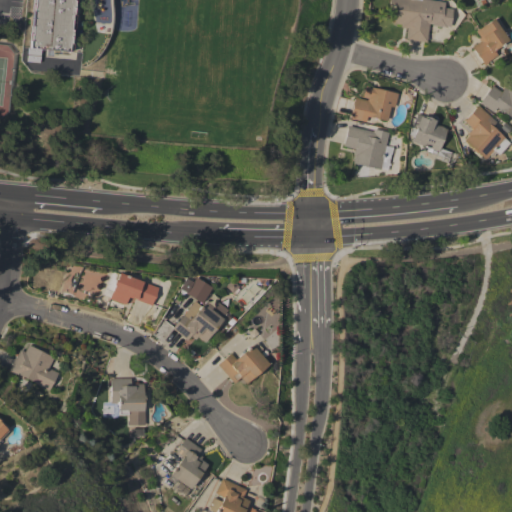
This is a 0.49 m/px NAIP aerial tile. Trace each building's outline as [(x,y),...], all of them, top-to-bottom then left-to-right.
[(72,0),(68,52),(51,51),(50,57),(44,56),(45,50),(28,49),(32,0),(72,0)] [(442,8),(452,9),(449,27),(445,26),(445,27),(431,25),(431,24),(428,24),(426,42),(404,39),(406,28),(399,28),(400,25),(392,24),(395,6),(388,5),(388,0),(430,0),(443,2),(442,8)] [(508,39),(492,50),(497,56),(484,65),(471,47),(479,41),(477,39),(479,37),(475,31),(493,18),(508,39)] [(511,83),(511,119),(496,107),(492,112),(479,103),(491,85),(500,91),(504,86),(505,87),(509,81),(511,83)] [(393,107),(389,106),(386,120),(371,117),(371,118),(366,117),(365,122),(354,119),(353,120),(348,119),(353,97),(366,100),(367,99),(361,97),(364,85),(371,86),(371,87),(397,93),(393,107)] [(495,122),(492,126),(504,137),(503,138),(509,144),(499,154),(496,152),(491,157),(488,155),(484,159),(476,152),(475,153),(472,150),(472,148),(463,140),(468,135),(466,134),(471,129),(462,121),(477,105),(495,122)] [(438,152),(410,142),(412,136),(408,134),(415,113),(435,120),(433,124),(446,129),(438,152)] [(379,169),(352,163),(353,156),(352,156),(353,149),(342,146),(347,126),(363,129),(361,136),(385,141),(379,169)] [(156,287),(154,295),(155,295),(153,299),(152,299),(150,306),(127,297),(124,305),(108,299),(113,286),(112,284),(114,280),(116,279),(118,273),(156,287)] [(178,288),(185,279),(192,284),(185,293),(178,288)] [(171,328),(191,304),(197,309),(202,303),(203,304),(209,296),(226,310),(220,318),(222,319),(203,342),(196,337),(194,339),(189,336),(186,340),(171,328)] [(217,365),(230,353),(235,359),(251,345),(252,346),(255,343),(261,349),(257,352),(268,364),(245,384),(240,378),(233,384),(217,365)] [(52,358),(47,368),(57,373),(48,391),(36,385),(36,384),(23,377),(21,380),(7,372),(18,349),(23,352),(27,345),(52,358)] [(110,378),(129,378),(129,384),(142,384),(142,395),(143,396),(143,401),(142,401),(142,410),(143,410),(143,425),(127,425),(127,415),(118,415),(118,411),(117,411),(117,404),(110,404),(110,378)] [(200,449),(197,453),(201,457),(199,460),(207,465),(190,489),(176,480),(174,484),(167,479),(182,457),(174,452),(184,438),(200,449)] [(253,509),(253,511),(255,511),(208,511),(206,511),(212,498),(221,502),(223,497),(214,493),(221,478),(245,490),(241,497),(249,501),(247,506),(253,509)]
